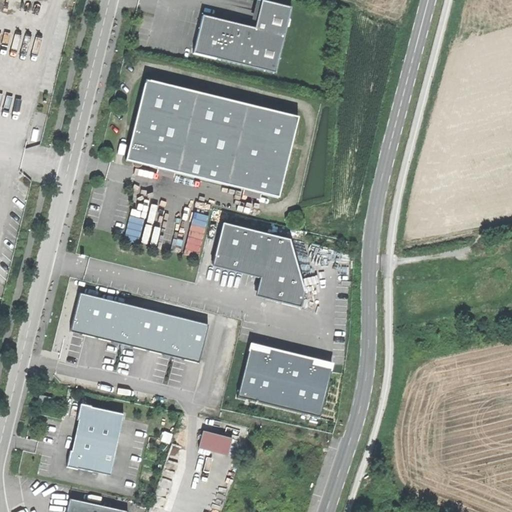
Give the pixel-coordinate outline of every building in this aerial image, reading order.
[(193,54),(275,74),(291,9),(262,1),(254,29),(202,16),(195,44),(193,54)] [(297,117),(145,81),(135,120),(125,161),(137,164),(278,198),(297,117)] [(139,243),(144,219),(131,216),(125,239),(139,243)] [(191,222),(187,255),(200,256),(204,224),(191,222)] [(276,303),(299,308),(303,292),(289,239),(222,224),(212,265),(260,277),(267,288),(279,291),(276,303)] [(266,300),(276,303),(279,291),(267,288),(260,277),(212,265),(211,267),(249,276),(259,279),(255,297),(266,300)] [(208,325),(80,294),(70,332),(103,340),(198,364),(208,325)] [(332,364),(250,344),(237,398),(319,418),(332,364)] [(38,402),(51,404),(52,398),(39,395),(38,402)] [(77,469),(109,476),(123,415),(91,407),(80,404),(77,420),(78,421),(74,438),(71,451),(70,451),(66,467),(77,470),(77,469)] [(232,439),(203,432),(199,448),(227,456),(232,439)] [(127,511),(128,511),(70,499),(66,511),(127,511)]
